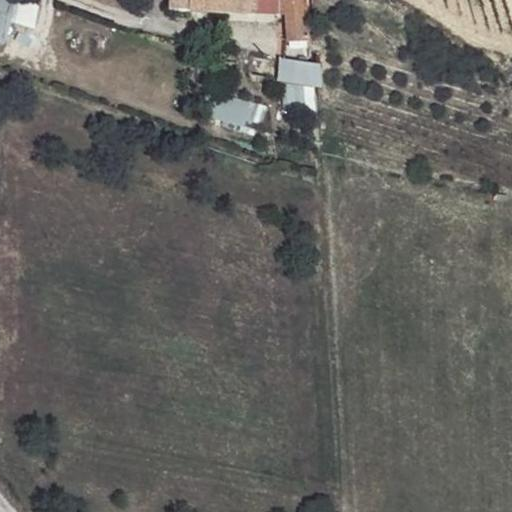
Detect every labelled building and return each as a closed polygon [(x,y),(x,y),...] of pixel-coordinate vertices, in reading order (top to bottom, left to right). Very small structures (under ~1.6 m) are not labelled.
[(36,27),(37,0),(0,0),(0,43),(7,44),(8,25),(36,27)] [(184,0),(166,0),(167,13),(184,13),(184,0)] [(233,0),(184,0),(184,13),(231,16),(233,0)] [(254,0),(233,0),(231,16),(254,15),(254,0)] [(254,0),(254,15),(274,19),(275,0),(254,0)] [(275,0),(274,19),(285,20),(287,42),(304,44),(301,0),(275,0)] [(210,91),(203,113),(256,131),(263,108),(210,91)]
